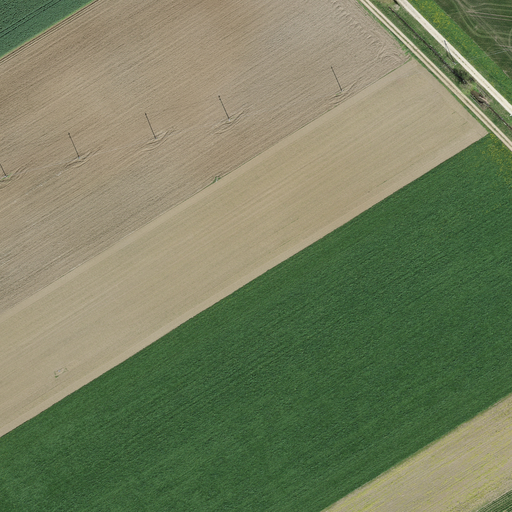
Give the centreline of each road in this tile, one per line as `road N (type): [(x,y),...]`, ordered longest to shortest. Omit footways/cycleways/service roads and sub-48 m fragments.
road 1 (track): [(364,0),(511,147)]
road 2 (track): [(399,0),(511,112)]
